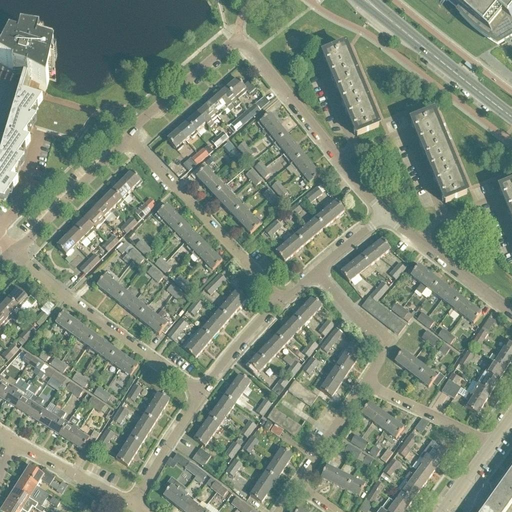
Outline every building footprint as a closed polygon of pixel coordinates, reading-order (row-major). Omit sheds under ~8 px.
[(511,0),(445,0),(461,13),(459,15),(466,22),(473,28),(481,35),(488,40),(498,46),(504,42),(505,45),(501,47),(502,47),(511,41),(511,0)] [(11,42),(10,42),(5,53),(0,61),(0,64),(14,72),(13,75),(20,78),(15,95),(14,95),(6,121),(15,123),(0,172),(0,202),(5,204),(9,198),(8,198),(10,191),(14,192),(18,185),(11,183),(15,178),(14,177),(16,170),(20,171),(24,165),(18,163),(21,157),(20,157),(22,150),(26,151),(31,144),(24,142),(28,137),(26,136),(28,129),(32,130),(33,129),(74,141),(91,118),(26,98),(31,81),(47,90),(48,85),(49,80),(46,79),(48,74),(50,74),(51,70),(55,71),(54,63),(50,61),(52,56),(54,57),(54,50),(39,45),(41,39),(22,37),(19,46),(16,45),(16,47),(10,46),(11,42)] [(324,58),(335,85),(356,76),(352,67),(354,66),(351,58),(349,59),(348,57),(345,49),(324,58)] [(335,85),(346,112),(367,103),(363,93),(365,92),(362,85),(360,86),(356,76),(335,85)] [(237,81),(227,90),(237,102),(247,93),(250,96),(256,91),(250,83),(244,88),(237,81)] [(227,90),(217,98),(227,110),(230,113),(234,110),(235,111),(241,106),(237,102),(227,90)] [(217,98),(207,107),(217,119),(227,110),(217,98)] [(367,103),(346,112),(357,138),(378,130),(374,120),(376,119),(373,112),(371,112),(367,103)] [(255,106),(247,113),(253,119),(261,112),(255,106)] [(207,107),(197,115),(206,126),(209,130),(214,126),(212,124),(217,119),(207,107)] [(197,115),(187,124),(198,136),(203,131),(202,129),(206,126),(197,115)] [(265,131),(268,135),(279,126),(270,116),(258,126),(263,132),(265,131)] [(412,125),(423,152),(444,143),(440,134),(442,133),(439,126),(437,126),(433,116),(412,125)] [(243,117),(237,122),(242,128),(248,123),(243,117)] [(242,128),(237,122),(231,127),(237,133),(242,128)] [(187,124),(177,133),(186,143),(190,139),(192,141),(198,136),(187,124)] [(270,140),(275,147),(287,137),(279,126),(268,135),(272,139),(270,140)] [(186,143),(177,133),(167,141),(178,153),(184,148),(182,146),(186,143)] [(223,134),(217,139),(223,145),(228,140),(223,134)] [(282,151),(285,155),(295,147),(287,137),(275,147),(280,153),(282,151)] [(223,145),(217,139),(212,144),(217,150),(223,145)] [(423,152),(434,179),(455,170),(451,160),(453,160),(450,152),(448,153),(444,143),(423,152)] [(238,150),(243,155),(249,150),(244,145),(238,150)] [(286,161),(291,167),(303,157),(295,147),(285,155),(288,159),(286,161)] [(249,150),(243,155),(248,161),(254,156),(249,150)] [(203,151),(198,156),(203,162),(209,157),(203,151)] [(229,157),(234,163),(240,158),(235,152),(229,157)] [(203,162),(198,156),(192,161),(197,167),(203,162)] [(298,171),(301,175),(312,167),(303,157),(291,167),(296,173),(298,171)] [(240,158),(234,163),(239,169),(245,164),(240,158)] [(255,169),(260,175),(266,170),(261,164),(255,169)] [(312,167),(301,175),(305,180),(303,181),(308,187),(320,178),(312,167)] [(196,179),(205,189),(215,180),(212,176),(213,174),(208,168),(196,179)] [(266,170),(260,175),(265,181),(271,176),(266,170)] [(455,170),(434,179),(445,205),(466,197),(462,187),(464,186),(461,179),(459,179),(455,170)] [(246,177),(251,183),(257,177),(252,172),(246,177)] [(132,174),(122,183),(131,193),(135,189),(137,191),(143,185),(132,174)] [(257,177),(251,183),(256,188),(262,183),(257,177)] [(205,189),(214,198),(226,188),(221,182),(219,184),(215,180),(205,189)] [(122,183),(113,192),(124,204),(129,198),(128,196),(131,193),(122,183)] [(272,189),(277,195),(283,189),(278,184),(272,189)] [(511,187),(500,192),(511,219),(511,218),(511,187)] [(214,198),(223,208),(233,199),(229,195),(231,193),(226,188),(214,198)] [(283,189),(277,195),(282,200),(288,195),(283,189)] [(317,189),(311,194),(316,200),(322,196),(317,189)] [(263,196),(268,202),(274,197),(269,191),(263,196)] [(113,192),(104,201),(113,211),(117,207),(118,209),(124,204),(113,192)] [(316,200),(311,194),(306,199),(310,205),(316,200)] [(274,197),(268,202),(273,208),(279,203),(274,197)] [(223,208),(232,217),(244,207),(238,201),(237,203),(233,199),(223,208)] [(113,211),(104,201),(94,211),(105,222),(111,217),(113,216),(117,221),(120,218),(113,211)] [(150,201),(145,206),(151,212),(156,207),(150,201)] [(326,212),(335,222),(345,213),(336,203),(326,212)] [(151,212),(145,206),(140,212),(145,217),(151,212)] [(297,206),(291,211),(296,217),(302,212),(297,206)] [(163,222),(167,226),(176,217),(167,207),(156,218),(162,224),(163,222)] [(232,217),(241,227),(251,218),(247,214),(249,212),(244,207),(232,217)] [(94,211),(85,220),(94,229),(98,226),(100,228),(105,222),(94,211)] [(296,217),(291,211),(285,216),(290,222),(296,217)] [(316,220),(325,230),(335,222),(326,212),(316,220)] [(169,232),(174,237),(186,226),(176,217),(167,226),(171,230),(169,232)] [(251,218),(241,227),(250,237),(262,226),(256,220),(255,222),(251,218)] [(132,219),(127,225),(132,230),(137,225),(132,219)] [(85,220),(76,229),(87,241),(92,235),(91,233),(94,229),(85,220)] [(306,229),(315,239),(325,230),(316,220),(306,229)] [(276,223),(270,228),(276,234),(281,229),(276,223)] [(132,230),(127,225),(121,230),(127,236),(132,230)] [(182,241),(185,245),(195,236),(186,226),(174,237),(180,243),(182,241)] [(276,234),(270,228),(265,233),(270,239),(276,234)] [(76,229),(66,239),(76,248),(80,244),(81,246),(87,241),(76,229)] [(296,237),(305,247),(315,239),(306,229),(296,237)] [(187,250),(193,256),(204,245),(195,236),(185,245),(189,249),(187,250)] [(286,245),(295,256),(305,247),(296,237),(286,245)] [(113,238),(108,243),(113,249),(119,244),(113,238)] [(76,248),(66,239),(57,248),(68,259),(74,253),(72,252),(76,248)] [(382,241),(372,250),(380,260),(391,252),(382,241)] [(113,249),(108,243),(102,249),(108,254),(113,249)] [(136,248),(141,254),(147,248),(141,243),(136,248)] [(116,251),(122,257),(125,254),(130,249),(125,245),(123,247),(121,245),(116,251)] [(200,260),(204,264),(213,254),(204,245),(193,256),(198,261),(200,260)] [(276,254),(285,264),(295,256),(286,245),(276,254)] [(130,249),(125,254),(127,256),(128,257),(133,251),(130,248),(130,249)] [(147,248),(141,254),(147,259),(152,253),(147,248)] [(372,250),(361,258),(370,269),(380,260),(372,250)] [(128,257),(133,262),(139,256),(133,251),(128,257)] [(213,254),(204,264),(207,267),(205,269),(211,275),(222,264),(213,254)] [(139,256),(133,262),(139,267),(144,261),(139,256)] [(95,257),(89,262),(95,268),(100,262),(95,257)] [(361,258),(351,266),(360,277),(370,269),(361,258)] [(155,266),(161,271),(166,265),(160,260),(155,266)] [(95,268),(89,262),(80,271),(85,277),(95,268)] [(166,265),(161,271),(166,276),(172,270),(166,265)] [(400,265),(395,271),(401,276),(406,271),(400,265)] [(341,275),(349,285),(360,277),(351,266),(341,275)] [(410,278),(421,286),(429,276),(419,267),(414,273),(411,270),(407,275),(411,278),(410,278)] [(147,275),(153,280),(158,274),(153,269),(147,275)] [(401,276),(395,271),(390,277),(396,282),(401,276)] [(158,274),(153,280),(159,285),(164,279),(158,274)] [(97,288),(108,297),(116,286),(112,283),(113,281),(107,276),(97,288)] [(220,276),(213,284),(218,290),(226,282),(220,276)] [(426,290),(432,294),(440,284),(429,276),(421,286),(417,292),(422,296),(426,290)] [(175,284),(180,289),(186,283),(180,278),(175,284)] [(186,283),(180,289),(186,294),(191,288),(186,283)] [(218,290),(213,284),(205,292),(210,297),(218,290)] [(432,294),(442,302),(450,292),(440,284),(432,294)] [(383,285),(378,290),(383,296),(389,290),(383,285)] [(108,297),(118,305),(128,292),(121,288),(120,289),(116,286),(108,297)] [(167,292),(173,297),(178,291),(172,286),(167,292)] [(18,290),(8,300),(20,311),(27,304),(32,309),(37,304),(31,298),(29,301),(18,290)] [(369,300),(374,303),(376,304),(383,296),(378,290),(369,300)] [(178,291),(173,297),(178,303),(184,297),(178,291)] [(118,305),(128,313),(136,302),(132,299),(134,297),(128,292),(118,305)] [(442,302),(452,310),(460,299),(450,292),(442,302)] [(237,293),(228,303),(238,312),(247,301),(237,293)] [(362,309),(366,313),(374,303),(369,300),(369,299),(362,309)] [(452,310),(463,318),(471,307),(460,299),(452,310)] [(8,300),(0,309),(0,310),(10,319),(13,315),(15,317),(20,311),(8,300)] [(313,300),(303,309),(313,319),(322,309),(313,300)] [(197,301),(192,307),(199,312),(203,306),(197,301)] [(128,313),(138,321),(148,309),(142,304),(140,306),(136,302),(128,313)] [(228,303),(219,313),(230,321),(238,312),(228,303)] [(366,313),(371,316),(378,306),(376,304),(374,303),(366,313)] [(371,316),(375,320),(383,310),(378,306),(371,316)] [(392,312),(398,317),(403,310),(396,306),(392,312)] [(199,312),(192,307),(188,313),(194,318),(199,312)] [(473,326),(481,317),(481,316),(471,307),(463,318),(473,326)] [(138,321),(148,329),(157,319),(153,315),(154,314),(148,309),(138,321)] [(303,309),(294,319),(304,328),(313,319),(303,309)] [(0,310),(0,328),(2,330),(8,324),(6,323),(10,319),(0,310)] [(375,320),(380,323),(388,313),(383,310),(375,320)] [(403,310),(398,317),(404,321),(409,315),(403,310)] [(219,313),(211,322),(221,331),(230,321),(219,313)] [(380,323),(384,327),(392,317),(388,313),(380,323)] [(43,314),(34,323),(40,329),(45,323),(48,318),(43,314)] [(55,326),(66,334),(74,322),(63,315),(55,326)] [(417,322),(423,326),(428,320),(422,315),(417,322)] [(384,327),(389,330),(397,320),(392,317),(384,327)] [(157,319),(148,329),(159,337),(162,334),(165,336),(172,328),(162,320),(161,322),(157,319)] [(294,319),(285,328),(295,338),(304,328),(294,319)] [(389,330),(394,334),(401,324),(397,320),(389,330)] [(428,320),(423,326),(429,331),(434,324),(428,320)] [(181,321),(174,330),(181,335),(187,326),(181,321)] [(66,334),(77,341),(85,330),(74,322),(66,334)] [(211,322),(202,332),(213,341),(221,331),(211,322)] [(328,322),(323,328),(330,333),(334,327),(328,322)] [(401,324),(394,334),(398,337),(406,327),(401,324)] [(30,327),(25,333),(31,338),(36,332),(30,327)] [(285,328),(276,338),(286,347),(295,338),(285,328)] [(330,333),(323,328),(319,334),(325,339),(330,333)] [(77,341),(88,349),(95,338),(85,330),(77,341)] [(168,338),(174,343),(181,335),(174,330),(168,338)] [(336,330),(328,340),(335,345),(342,335),(336,330)] [(438,337),(444,342),(449,336),(443,331),(438,337)] [(202,332),(194,342),(204,351),(213,341),(202,332)] [(481,332),(477,338),(484,343),(488,336),(481,332)] [(31,338),(25,333),(20,339),(26,344),(31,338)] [(422,340),(428,344),(433,338),(427,333),(422,340)] [(449,336),(444,342),(450,347),(455,340),(449,336)] [(88,349),(98,356),(106,345),(95,338),(88,349)] [(276,338),(267,347),(277,356),(286,347),(276,338)] [(433,338),(428,344),(434,349),(439,343),(433,338)] [(484,343),(477,338),(473,345),(479,349),(484,343)] [(20,339),(16,343),(22,348),(26,344),(20,339)] [(335,345),(328,340),(321,350),(327,355),(335,345)] [(194,342),(185,352),(195,361),(204,351),(194,342)] [(504,350),(502,354),(511,361),(511,345),(507,342),(502,349),(504,350)] [(312,343),(307,349),(313,354),(318,348),(312,343)] [(98,356),(109,364),(117,353),(106,345),(98,356)] [(352,345),(344,357),(355,365),(363,353),(352,345)] [(13,346),(7,352),(13,358),(19,352),(13,346)] [(439,353),(445,358),(450,351),(444,346),(439,353)] [(267,347),(258,357),(268,366),(277,356),(267,347)] [(313,354),(307,349),(302,355),(308,360),(313,354)] [(496,358),(492,364),(506,372),(511,362),(511,361),(502,354),(498,352),(499,352),(498,352),(497,351),(494,356),(496,358)] [(13,358),(7,352),(2,358),(8,363),(13,358)] [(19,359),(29,366),(33,359),(27,355),(27,356),(23,353),(19,359)] [(40,359),(46,364),(50,357),(44,353),(40,359)] [(109,364),(119,371),(127,360),(117,353),(109,364)] [(395,364),(406,372),(414,362),(403,353),(395,364)] [(467,354),(463,360),(469,365),(474,358),(467,354)] [(268,366),(258,357),(249,366),(259,376),(268,366)] [(344,357),(336,369),(347,377),(355,365),(344,357)] [(33,359),(29,366),(35,370),(40,364),(33,359)] [(51,367),(57,371),(61,365),(55,360),(51,367)] [(127,360),(119,371),(130,379),(138,368),(127,360)] [(312,360),(308,366),(314,371),(319,365),(312,360)] [(469,365),(463,360),(459,367),(465,371),(469,365)] [(406,372),(417,381),(426,370),(414,362),(406,372)] [(295,363),(291,369),(297,374),(301,368),(295,363)] [(490,372),(487,376),(499,384),(506,372),(492,364),(488,371),(490,372)] [(61,365),(57,371),(63,375),(68,369),(61,365)] [(314,371),(308,366),(303,372),(309,377),(314,371)] [(44,376),(51,381),(55,374),(44,367),(40,373),(44,376)] [(297,374),(291,369),(286,375),(292,380),(297,374)] [(336,369),(328,381),(340,388),(347,377),(336,369)] [(426,370),(417,381),(429,390),(432,385),(437,389),(444,379),(439,375),(437,379),(426,370)] [(499,384),(487,376),(482,373),(475,384),(478,386),(492,395),(499,384)] [(55,374),(51,381),(62,388),(66,381),(55,374)] [(72,382),(79,386),(83,379),(77,375),(72,382)] [(453,376),(449,383),(455,387),(456,387),(460,380),(453,376)] [(0,400),(5,404),(16,386),(17,384),(10,379),(7,383),(4,381),(4,380),(0,377),(0,400)] [(240,377),(232,388),(243,396),(251,385),(240,377)] [(83,379),(79,386),(85,390),(89,383),(83,379)] [(277,386),(284,390),(289,384),(282,379),(277,386)] [(340,388),(328,381),(320,393),(332,400),(340,388)] [(288,393),(292,396),(299,386),(295,383),(288,393)] [(455,387),(449,383),(442,394),(454,402),(461,390),(456,387),(455,387)] [(66,391),(72,395),(77,389),(70,384),(66,391)] [(16,411),(24,398),(27,393),(16,386),(5,404),(16,411)] [(292,396),(297,400),(304,389),(299,386),(292,396)] [(478,386),(471,397),(485,406),(492,395),(478,386)] [(135,387),(131,393),(138,398),(142,391),(135,387)] [(232,388),(224,399),(236,407),(243,396),(232,388)] [(77,389),(72,395),(79,400),(83,393),(77,389)] [(297,400),(301,403),(308,392),(304,389),(297,400)] [(94,396),(100,400),(105,394),(99,390),(94,396)] [(301,403),(306,406),(313,395),(308,392),(301,403)] [(34,407),(39,400),(38,400),(27,393),(24,398),(16,411),(27,418),(34,407)] [(138,398),(131,393),(127,400),(134,404),(138,398)] [(105,394),(100,400),(107,405),(111,398),(105,394)] [(159,395),(151,407),(163,414),(170,402),(159,395)] [(313,395),(306,406),(310,409),(318,399),(313,395)] [(485,406),(471,397),(467,395),(464,400),(468,402),(464,408),(477,417),(485,406)] [(88,406),(94,410),(99,403),(92,399),(88,406)] [(224,399),(217,409),(228,417),(236,407),(224,399)] [(38,425),(46,412),(40,408),(43,403),(39,400),(34,407),(27,418),(38,425)] [(265,402),(260,408),(267,413),(271,407),(265,402)] [(99,403),(94,410),(101,414),(105,408),(99,403)] [(361,416),(373,425),(381,414),(369,405),(361,416)] [(151,407),(144,418),(156,425),(163,414),(151,407)] [(267,413),(260,408),(256,414),(262,419),(267,413)] [(38,425),(49,432),(61,413),(56,409),(52,415),(46,412),(38,425)] [(121,409),(117,416),(124,420),(128,414),(121,409)] [(217,409),(209,420),(220,428),(228,417),(217,409)] [(267,421),(272,424),(279,413),(274,410),(267,421)] [(49,432),(60,439),(68,425),(62,422),(66,416),(61,413),(49,432)] [(272,424),(276,427),(283,416),(279,413),(272,424)] [(373,425),(384,433),(392,422),(381,414),(373,425)] [(124,420),(117,416),(113,422),(120,426),(124,420)] [(283,416),(276,427),(281,430),(288,419),(283,416)] [(60,439),(71,446),(80,433),(75,430),(80,423),(72,418),(68,425),(60,439)] [(144,418),(137,429),(149,436),(156,425),(144,418)] [(281,430),(284,432),(285,433),(292,423),(288,419),(281,430)] [(209,420),(202,431),(213,438),(220,428),(209,420)] [(392,422),(384,433),(396,441),(404,431),(392,422)] [(250,423),(245,429),(251,434),(256,428),(250,423)] [(261,428),(269,433),(272,428),(268,425),(264,423),(261,428)] [(292,423),(285,433),(290,436),(297,426),(292,423)] [(297,426),(290,436),(295,439),(302,429),(297,426)] [(271,434),(279,439),(284,432),(281,430),(276,427),(271,434)] [(137,429),(131,440),(142,447),(149,436),(137,429)] [(251,434),(245,429),(241,435),(247,440),(251,434)] [(107,431),(103,438),(110,442),(114,436),(107,431)] [(213,438),(202,431),(194,442),(205,449),(213,438)] [(80,433),(71,446),(82,453),(89,443),(94,446),(100,437),(95,433),(91,439),(84,435),(85,435),(80,432),(80,433)] [(411,436),(404,447),(410,451),(418,441),(411,436)] [(351,444),(357,448),(362,441),(355,437),(351,444)] [(110,442),(103,438),(99,444),(106,448),(110,442)] [(252,439),(248,445),(254,450),(259,444),(252,439)] [(131,440),(124,451),(135,458),(142,447),(131,440)] [(362,441),(357,448),(364,452),(368,445),(362,441)] [(442,459),(448,451),(432,443),(424,454),(420,459),(423,462),(436,471),(444,460),(442,459)] [(234,444),(230,450),(236,455),(241,449),(234,444)] [(254,450),(248,445),(243,451),(250,456),(254,450)] [(344,454),(351,458),(355,451),(348,447),(344,454)] [(410,451),(404,447),(399,453),(405,458),(410,451)] [(374,449),(369,456),(376,460),(380,453),(374,449)] [(236,455),(230,450),(225,457),(232,461),(236,455)] [(135,458),(124,451),(116,462),(128,469),(135,458)] [(200,451),(196,456),(207,464),(211,458),(200,451)] [(282,451),(274,463),(285,470),(293,458),(282,451)] [(355,451),(351,458),(357,462),(361,455),(355,451)] [(381,462),(386,465),(393,456),(388,452),(381,462)] [(207,464),(196,456),(193,461),(203,469),(207,464)] [(363,465),(369,469),(373,462),(367,458),(363,465)] [(236,462),(231,468),(238,473),(242,466),(236,462)] [(393,462),(388,468),(394,472),(399,466),(393,462)] [(420,467),(416,472),(428,482),(436,471),(423,462),(420,466),(420,467)] [(274,463),(266,474),(277,482),(285,470),(274,463)] [(504,475),(502,477),(500,479),(498,481),(494,483),(490,486),(492,494),(494,504),(492,505),(490,506),(489,508),(485,511),(511,511),(511,464),(507,471),(505,474),(504,475)] [(185,470),(196,479),(201,472),(195,467),(190,465),(185,470)] [(30,468),(22,480),(37,489),(41,482),(57,493),(60,488),(53,483),(55,479),(43,472),(41,475),(30,468)] [(238,473),(231,468),(227,474),(233,479),(238,473)] [(321,480),(334,486),(339,474),(327,468),(321,480)] [(394,472),(388,468),(383,474),(390,479),(394,472)] [(201,472),(196,479),(202,483),(207,477),(201,472)] [(405,481),(408,483),(421,492),(428,482),(416,472),(412,477),(409,474),(405,481)] [(266,474),(258,486),(269,493),(277,482),(266,474)] [(334,486),(346,493),(352,481),(339,474),(334,486)] [(22,480),(15,491),(30,500),(37,489),(22,480)] [(163,498),(174,507),(184,494),(186,491),(172,480),(165,488),(169,491),(163,498)] [(352,481),(346,493),(359,499),(365,487),(352,481)] [(211,490),(217,494),(222,488),(216,483),(211,490)] [(408,483),(400,493),(413,503),(421,492),(408,483)] [(377,484),(373,490),(380,494),(384,488),(377,484)] [(269,493),(258,486),(250,498),(261,505),(269,493)] [(222,488),(217,494),(223,499),(228,493),(222,488)] [(380,494),(373,490),(366,502),(373,506),(380,494)] [(8,502),(22,511),(30,511),(33,509),(37,511),(44,511),(46,511),(30,500),(15,491),(8,502)] [(400,493),(392,504),(403,511),(405,511),(413,503),(400,493)] [(61,504),(45,494),(42,499),(58,509),(61,504)] [(174,507),(180,511),(186,511),(194,502),(184,494),(174,507)] [(87,508),(90,502),(85,499),(82,504),(87,508)] [(231,506),(238,511),(242,504),(236,499),(231,506)] [(403,511),(392,504),(389,501),(380,511),(403,511)] [(22,511),(8,502),(1,511),(22,511)] [(186,511),(202,511),(204,510),(207,507),(202,503),(200,507),(194,502),(186,511)]
